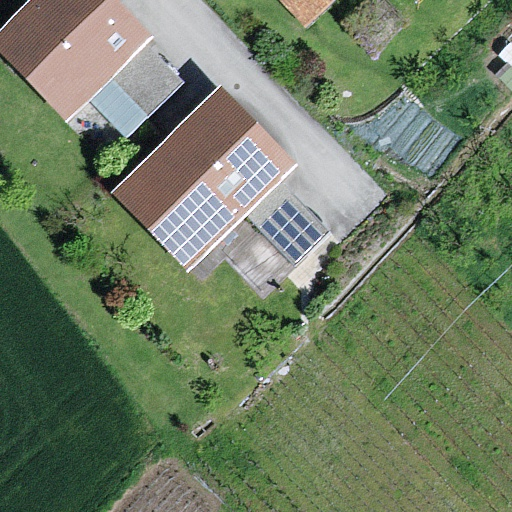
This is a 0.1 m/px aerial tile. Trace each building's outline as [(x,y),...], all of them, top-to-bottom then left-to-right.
[(111,0),(37,0),(0,36),(0,50),(73,125),(115,84),(151,50),(156,45),(111,0)] [(282,0),(308,29),(337,0),(282,0)] [(186,86),(151,50),(115,84),(150,120),(186,86)] [(114,197),(190,275),(248,219),(284,184),(298,170),(222,92),(114,197)] [(331,234),(284,184),(248,219),(295,268),(331,234)]
